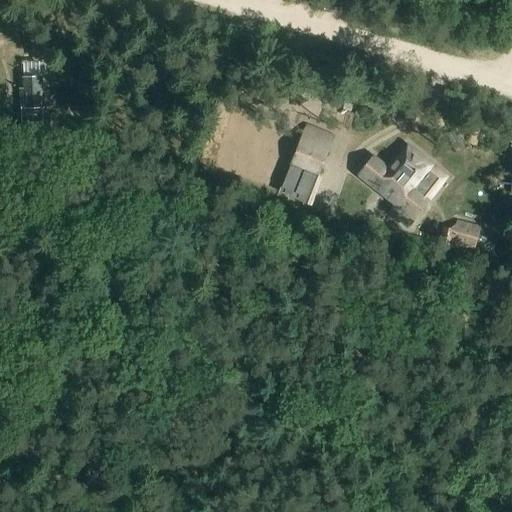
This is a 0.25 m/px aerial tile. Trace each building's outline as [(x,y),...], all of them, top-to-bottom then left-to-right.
[(24,89),(20,89),(22,118),(43,116),(41,79),(39,79),(23,79),(24,89)] [(43,116),(22,118),(23,134),(44,133),(43,116)] [(305,126),(277,196),(305,207),(333,137),(305,126)] [(372,158),(359,173),(416,219),(428,203),(412,190),(431,167),(407,148),(388,171),(372,158)] [(444,229),(440,244),(450,247),(473,253),(479,230),(456,224),(454,232),(444,229)]
